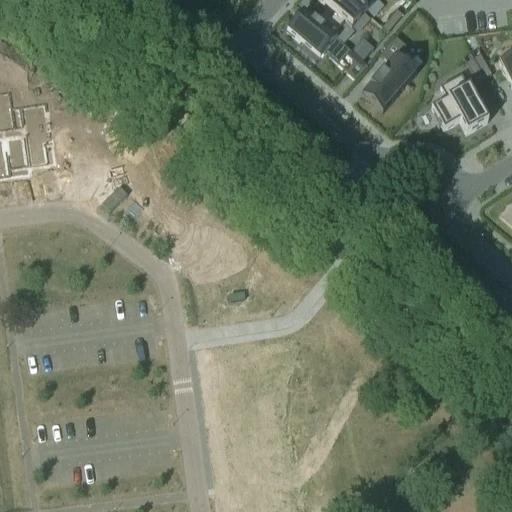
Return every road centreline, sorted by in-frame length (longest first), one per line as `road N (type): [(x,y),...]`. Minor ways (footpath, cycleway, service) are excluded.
road 1 (track): [(511,400),(42,0)]
road 2 (residential): [(198,511),(163,276),(71,213),(0,217)]
road 3 (residential): [(462,189),(432,160),(364,152),(250,53),(245,34),(274,0)]
